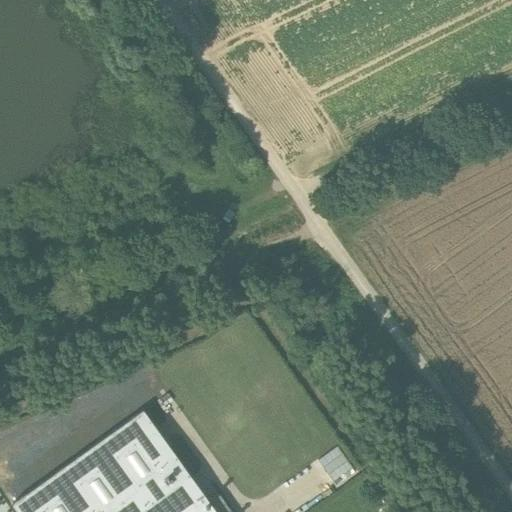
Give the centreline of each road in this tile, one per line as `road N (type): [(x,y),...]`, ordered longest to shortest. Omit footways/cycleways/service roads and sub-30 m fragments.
road 1 (track): [(511,501),(156,0)]
road 2 (track): [(316,229),(0,366)]
road 3 (track): [(292,194),(511,89)]
road 4 (track): [(511,136),(318,232)]
